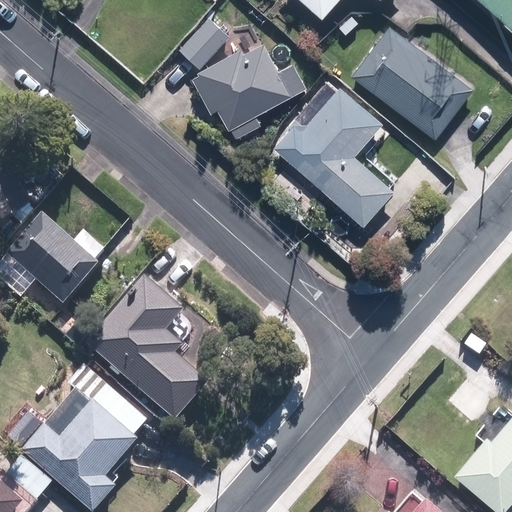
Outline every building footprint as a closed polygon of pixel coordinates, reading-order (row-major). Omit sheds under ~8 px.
[(315,0),(331,13),(342,0),(315,0)] [(511,0),(495,0),(511,13),(511,0)] [(234,31),(213,14),(184,47),(205,65),(234,31)] [(393,22),(356,72),(442,135),(479,85),(393,22)] [(215,110),(224,106),(235,126),(313,84),(300,59),(285,67),(269,38),(197,76),(215,110)] [(392,117),(349,80),(312,121),(304,114),(279,143),(370,223),(402,187),(361,152),(392,117)] [(0,228),(20,217),(0,179),(0,228)] [(49,210),(13,251),(69,300),(105,260),(49,210)] [(114,253),(127,265),(155,234),(135,216),(111,243),(108,248),(114,253)] [(189,340),(175,327),(193,307),(154,272),(94,340),(182,417),(216,379),(181,348),(189,340)] [(148,435),(142,429),(152,418),(96,368),(80,386),(83,389),(30,449),(100,510),(125,482),(114,472),(148,435)] [(491,435),(459,474),(505,511),(508,511),(511,507),(511,420),(497,439),(491,435)] [(21,511),(34,496),(1,468),(12,455),(0,445),(0,511),(21,511)] [(453,511),(431,493),(415,511),(379,511),(374,508),(370,511),(453,511)]
